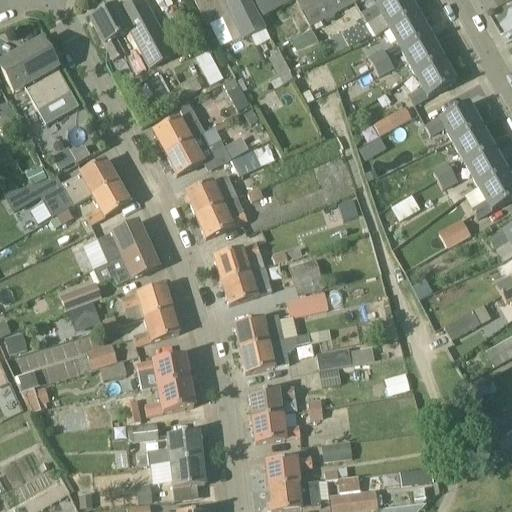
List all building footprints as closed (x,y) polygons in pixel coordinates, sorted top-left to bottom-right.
[(192,0),(206,28),(222,21),(234,45),(267,30),(249,0),(192,0)] [(300,0),(250,0),(253,5),(263,0),(293,0),(310,30),(315,27),(300,0)] [(300,0),(315,27),(365,0),(300,0)] [(388,33),(416,17),(406,0),(391,0),(361,17),(366,26),(380,18),(388,33)] [(141,2),(130,8),(118,15),(115,7),(89,21),(113,64),(123,58),(115,43),(129,36),(148,70),(171,58),(141,2)] [(416,17),(388,33),(401,56),(429,40),(416,17)] [(401,56),(414,79),(442,63),(429,40),(401,56)] [(41,44),(0,67),(0,73),(13,96),(23,90),(37,115),(70,97),(41,44)] [(382,53),(368,61),(373,71),(387,63),(382,53)] [(280,57),(279,55),(268,61),(279,81),(290,76),(280,57)] [(387,63),(373,71),(378,80),(392,72),(387,63)] [(414,79),(422,93),(408,101),(413,110),(455,86),(442,63),(414,79)] [(167,100),(156,79),(144,86),(155,106),(167,100)] [(238,89),(227,95),(237,115),(249,108),(239,89),(238,89)] [(6,106),(0,108),(0,121),(3,120),(7,120),(9,121),(11,122),(15,120),(6,106)] [(466,107),(425,131),(430,141),(445,133),(452,146),(479,130),(466,107)] [(243,118),(250,128),(259,122),(252,112),(243,118)] [(404,112),(373,129),(378,139),(410,122),(404,112)] [(202,137),(202,138),(204,136),(192,115),(153,136),(164,158),(202,137)] [(16,131),(11,122),(9,121),(7,120),(3,120),(0,121),(0,131),(3,137),(16,131)] [(465,169),(492,153),(479,130),(452,146),(465,169)] [(220,144),(211,149),(209,150),(202,138),(202,137),(164,158),(177,180),(206,164),(210,174),(230,163),(220,144)] [(358,153),(365,164),(381,155),(374,144),(358,153)] [(59,174),(75,164),(67,151),(51,161),(59,174)] [(267,167),(260,152),(230,164),(237,181),(260,170),(267,167)] [(478,192),(505,176),(492,153),(465,169),(478,192)] [(104,164),(65,186),(70,195),(84,187),(91,199),(116,185),(104,164)] [(47,181),(39,165),(28,171),(35,186),(47,181)] [(446,166),(431,174),(437,184),(451,176),(446,166)] [(374,173),(364,177),(367,184),(377,181),(374,173)] [(451,176),(437,184),(442,194),(456,185),(451,176)] [(511,203),(511,188),(505,176),(478,192),(486,206),(472,214),(477,223),(511,203)] [(195,219),(222,208),(223,207),(236,202),(230,188),(226,179),(185,197),(195,219)] [(116,185),(91,199),(98,213),(85,220),(91,229),(129,207),(116,185)] [(13,217),(35,204),(28,192),(3,200),(13,217)] [(262,201),(258,192),(247,198),(251,206),(262,201)] [(352,202),(337,207),(343,225),(358,220),(352,202)] [(195,219),(206,243),(246,225),(242,216),(228,222),(222,208),(195,219)] [(61,227),(72,222),(67,213),(56,219),(61,227)] [(147,247),(137,225),(97,244),(101,253),(107,266),(147,247)] [(467,240),(459,225),(438,237),(446,251),(467,240)] [(511,252),(511,230),(488,244),(494,253),(508,245),(511,252)] [(147,247),(107,266),(108,267),(92,274),(99,288),(114,281),(118,289),(158,271),(147,247)] [(221,286),(248,277),(243,263),(259,258),(256,248),(213,262),(221,286)] [(274,268),(287,264),(284,256),(272,259),(274,268)] [(289,271),(290,273),(299,299),(323,292),(314,263),(289,271)] [(271,296),(269,289),(263,272),(248,277),(221,286),(228,310),(271,296)] [(511,291),(511,284),(509,280),(495,288),(500,298),(511,291)] [(95,287),(59,301),(65,315),(100,302),(95,287)] [(164,290),(141,297),(121,303),(124,313),(139,309),(143,322),(171,314),(164,290)] [(511,291),(500,298),(506,307),(511,302),(511,291)] [(323,297),(286,305),(289,317),(290,322),(293,321),(327,314),(323,297)] [(389,300),(375,303),(379,321),(393,318),(389,300)] [(143,322),(148,337),(132,341),(135,351),(179,338),(171,314),(143,322)] [(471,315),(443,331),(451,345),(478,329),(471,315)] [(267,347),(283,344),(278,319),(234,329),(238,354),(267,347)] [(114,321),(102,325),(105,335),(117,331),(114,321)] [(0,340),(10,336),(4,324),(0,325),(0,340)] [(308,338),(309,346),(331,342),(329,334),(308,338)] [(9,359),(27,354),(21,337),(4,342),(9,359)] [(283,344),(267,347),(238,354),(244,378),(288,369),(286,358),(295,350),(306,346),(308,338),(283,344)] [(511,340),(485,356),(494,371),(511,360),(511,340)] [(109,350),(87,357),(91,373),(114,366),(109,350)] [(316,359),(319,375),(351,369),(348,353),(316,359)] [(157,391),(188,385),(183,359),(136,369),(138,379),(141,394),(157,391)] [(126,377),(122,366),(111,369),(114,381),(126,377)] [(388,399),(409,394),(405,377),(384,383),(388,399)] [(188,385),(157,391),(160,407),(144,410),(146,421),(193,411),(188,385)] [(47,412),(45,406),(39,408),(34,394),(33,392),(21,396),(31,417),(47,412)] [(278,405),(293,403),(292,392),(249,398),(252,423),(280,419),(278,405)] [(320,404),(307,406),(308,415),(321,413),(320,404)] [(136,405),(123,407),(127,427),(139,426),(136,405)] [(321,413),(308,415),(309,424),(322,422),(321,413)] [(511,414),(511,413),(496,421),(504,435),(511,430),(511,414)] [(252,423),(255,448),(299,442),(298,431),(282,433),(280,419),(252,423)] [(155,429),(131,430),(132,445),(156,443),(155,429)] [(198,436),(167,439),(168,452),(160,454),(160,456),(148,458),(149,469),(169,466),(201,462),(198,436)] [(349,445),(330,447),(323,448),(326,466),(351,463),(349,445)] [(169,466),(173,493),(204,489),(201,462),(169,466)] [(295,474),(311,472),(310,462),(265,467),(268,491),(297,488),(295,474)] [(42,474),(52,469),(49,464),(39,468),(42,474)] [(410,489),(433,486),(431,472),(408,475),(410,489)] [(336,473),(324,475),(325,484),(338,483),(336,473)] [(317,486),(297,488),(268,491),(270,511),(309,511),(315,511),(320,510),(317,486)] [(66,490),(69,496),(74,493),(70,487),(66,490)] [(148,490),(136,491),(138,508),(150,507),(148,490)] [(410,506),(425,504),(423,492),(408,494),(410,506)] [(377,511),(376,495),(329,501),(330,511),(377,511)]
